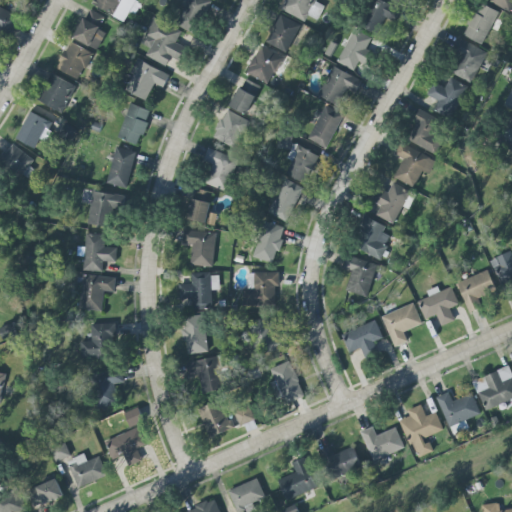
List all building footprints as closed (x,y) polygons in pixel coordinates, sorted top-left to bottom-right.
[(118,0),(91,0),(90,3),(111,14),(118,0)] [(133,14),(141,0),(120,0),(112,15),(123,22),(129,12),(133,14)] [(192,35),(212,2),(207,0),(187,0),(173,23),(192,35)] [(316,0),(285,0),(281,10),(305,21),(308,15),(317,20),(324,6),(315,2),(316,0)] [(376,35),(385,18),(393,23),(400,11),(380,0),(374,0),(360,27),(376,35)] [(511,0),(487,0),(487,2),(510,12),(511,8),(511,0)] [(464,36),(483,44),(497,11),(478,3),(464,36)] [(18,17),(0,7),(0,30),(9,35),(18,17)] [(100,30),(105,17),(87,9),(74,40),(98,50),(105,32),(100,30)] [(265,42),(286,53),(300,26),(279,15),(265,42)] [(145,56),(166,66),(171,57),(179,61),(185,48),(175,43),(181,31),(152,18),(141,43),(149,47),(145,56)] [(366,49),(371,38),(353,29),(337,63),(354,71),(358,62),(365,65),(371,52),(366,49)] [(78,80),(93,54),(70,41),(55,68),(78,80)] [(471,83),(487,52),(464,41),(448,72),(471,83)] [(273,73),(281,78),(289,61),(260,45),(245,73),(267,85),(273,73)] [(145,101),(154,84),(163,88),(169,75),(138,60),(123,90),(145,101)] [(334,66),(318,95),(337,106),(347,88),(355,93),(362,82),(334,66)] [(40,104),(64,113),(75,84),(51,76),(40,104)] [(230,107),(247,115),(260,86),(243,78),(230,107)] [(426,95),(436,100),(431,109),(451,119),(467,87),(450,78),(444,89),(433,83),(426,95)] [(511,89),(503,105),(511,110),(511,89)] [(139,145),(150,110),(128,104),(118,139),(139,145)] [(326,106),(308,139),(326,148),(343,116),(326,106)] [(237,150),(250,121),(226,110),(212,138),(237,150)] [(435,155),(443,140),(435,136),(443,122),(421,110),(406,139),(435,155)] [(34,149),(39,138),(44,140),(53,123),(29,111),(15,139),(34,149)] [(93,123),(90,129),(99,133),(101,126),(93,123)] [(511,128),(502,134),(511,153),(511,128)] [(393,177),(413,188),(422,171),(428,175),(436,161),(402,143),(395,155),(403,159),(393,177)] [(0,160),(0,163),(24,177),(34,159),(9,144),(0,160)] [(284,173),(305,184),(319,156),(298,146),(284,173)] [(116,148),(106,183),(125,189),(136,153),(116,148)] [(208,149),(203,160),(212,165),(205,184),(225,192),(238,161),(208,149)] [(303,189),(284,179),(267,212),(285,222),(303,189)] [(375,216),(393,224),(410,191),(393,183),(388,193),(383,191),(377,204),(380,206),(375,216)] [(214,225),(216,214),(208,212),(212,193),(195,189),(188,219),(214,225)] [(87,224),(108,228),(112,208),(122,210),(124,197),(92,191),(87,224)] [(379,260),(391,237),(382,233),(385,227),(365,216),(350,245),(379,260)] [(252,257),(272,263),(283,227),(264,221),(252,257)] [(183,231),(182,244),(192,245),(190,265),(212,268),(215,234),(183,231)] [(116,262),(116,248),(103,247),(104,234),(85,234),(83,271),(102,271),(102,262),(116,262)] [(511,255),(511,252),(490,259),(499,285),(511,279),(511,255)] [(346,291),(367,298),(378,265),(347,255),(342,267),(353,271),(346,291)] [(481,308),(477,299),(496,291),(487,270),(457,283),(469,313),(481,308)] [(275,305),(275,287),(279,287),(278,272),(253,272),(253,289),(242,289),(242,306),(275,305)] [(219,290),(218,273),(190,274),(190,284),(178,284),(179,300),(192,299),(193,309),(212,308),(211,290),(219,290)] [(115,278),(83,275),(80,309),(101,311),(103,291),(114,293),(115,278)] [(417,302),(425,320),(436,315),(441,326),(454,321),(449,309),(458,305),(451,287),(439,292),(437,287),(426,291),(429,297),(417,302)] [(413,304),(422,324),(402,333),(407,342),(395,347),(381,318),(413,304)] [(209,352),(205,315),(182,317),(185,354),(209,352)] [(341,335),(348,353),(360,348),(364,359),(378,353),(373,342),(383,338),(376,321),(341,335)] [(91,325),(91,341),(80,342),(80,357),(114,355),(113,324),(91,325)] [(219,358),(182,361),(183,378),(199,377),(201,393),(222,391),(219,358)] [(269,369),(284,405),(304,396),(289,361),(269,369)] [(485,411),(511,399),(511,378),(507,366),(481,378),(482,379),(473,383),(485,411)] [(124,371),(99,369),(96,408),(113,409),(115,383),(123,384),(124,371)] [(480,414),(472,395),(452,403),(448,393),(436,398),(448,427),(456,424),(459,431),(468,428),(465,421),(480,414)] [(209,438),(231,429),(219,400),(198,409),(209,438)] [(254,420),(249,405),(233,411),(238,426),(254,420)] [(407,410),(421,405),(425,416),(435,412),(442,429),(421,438),(424,444),(429,442),(432,451),(417,457),(411,443),(409,444),(399,420),(409,416),(407,410)] [(124,413),(130,428),(144,422),(137,408),(124,413)] [(146,445),(138,427),(104,441),(112,459),(124,454),(129,466),(142,461),(137,449),(146,445)] [(360,431),(371,461),(404,449),(396,428),(376,435),(373,427),(360,431)] [(50,449),(55,462),(70,457),(65,444),(50,449)] [(352,447),(334,454),(330,446),(321,450),(332,478),(360,466),(352,447)] [(107,478),(100,456),(86,461),(84,455),(67,461),(77,488),(107,478)] [(277,480),(286,501),(317,488),(305,457),(291,463),(295,473),(277,480)] [(64,497),(56,478),(24,492),(32,511),(64,497)] [(236,511),(227,491),(256,478),(264,497),(243,506),(245,509),(239,511),(236,511)] [(0,511),(21,511),(22,496),(3,495),(3,498),(0,497),(0,511)] [(481,505),(482,511),(511,511),(511,509),(499,511),(498,503),(496,504),(481,505)]
